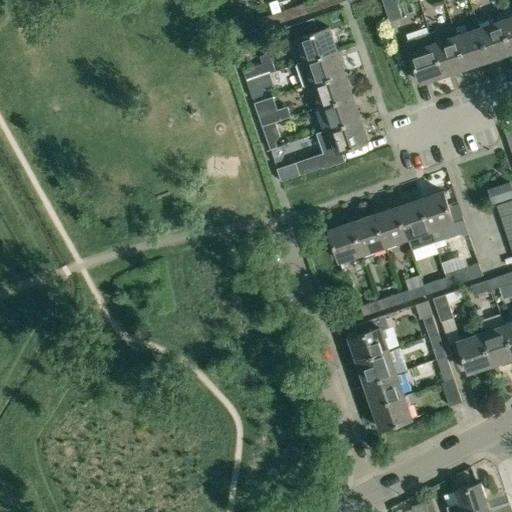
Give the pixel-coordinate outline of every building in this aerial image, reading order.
[(321,0),(314,0),(303,4),(306,13),(324,7),(321,0)] [(382,0),(390,22),(402,18),(396,0),(382,0)] [(298,5),(280,12),(283,21),(301,15),(298,5)] [(275,13),(258,19),(261,29),(278,23),(275,13)] [(299,39),(306,60),(337,50),(329,27),(319,31),(314,17),(286,27),(291,42),(299,39)] [(511,17),(502,21),(511,50),(511,17)] [(480,28),(479,29),(489,59),(511,51),(511,50),(502,21),(490,25),(489,21),(479,24),(480,28)] [(456,36),(466,67),(489,59),(479,29),(456,36)] [(421,82),(444,74),(433,44),(430,32),(406,40),(421,82)] [(456,36),(433,44),(444,74),(466,67),(456,36)] [(344,73),(337,50),(306,60),(296,63),(304,87),(314,83),(344,73)] [(260,56),(262,64),(243,70),(247,81),(270,73),(276,71),(269,53),(260,56)] [(270,73),(247,81),(253,98),(262,95),(264,87),(274,84),(270,73)] [(352,96),(344,73),(314,83),(322,106),(352,96)] [(330,129),(360,119),(352,96),(322,106),(330,129)] [(253,104),(261,127),(274,122),(291,117),(288,106),(277,109),(273,97),(253,104)] [(368,142),(360,119),(330,129),(317,133),(324,153),(296,162),(277,168),(281,181),(323,166),(324,168),(346,161),(342,151),(368,142)] [(274,122),(261,127),(269,150),(276,147),(274,142),(279,136),(274,122)] [(511,188),(510,182),(488,189),(493,202),(511,195),(511,188)] [(443,191),(420,199),(435,241),(446,237),(442,225),(454,221),(443,191)] [(398,207),(408,237),(412,249),(435,241),(420,199),(398,207)] [(511,199),(497,204),(501,217),(511,212),(511,199)] [(385,245),(408,237),(398,207),(375,214),(385,245)] [(511,212),(501,217),(505,228),(511,225),(511,212)] [(375,214),(352,222),(362,253),(385,245),(375,214)] [(340,260),(362,253),(352,222),(329,230),(340,260)] [(447,277),(450,286),(473,278),(469,266),(446,274),(447,277)] [(511,272),(493,278),(497,287),(511,281),(511,272)] [(450,286),(447,277),(429,283),(432,292),(450,286)] [(489,279),(471,286),(474,295),(492,289),(489,279)] [(407,291),(410,300),(427,294),(424,285),(407,291)] [(401,292),(384,298),(387,308),(404,302),(401,292)] [(433,298),(441,321),(453,317),(445,294),(433,298)] [(379,300),(361,306),(364,316),(382,309),(379,300)] [(358,360),(389,350),(382,330),(390,327),(385,315),(355,325),(359,334),(351,337),(358,360)] [(432,315),(423,318),(429,336),(439,333),(432,315)] [(511,348),(504,326),(482,333),(492,364),(499,361),(500,364),(504,365),(511,362),(511,348)] [(492,364),(482,333),(458,341),(469,372),(492,364)] [(440,338),(431,341),(437,359),(446,355),(440,338)] [(358,360),(367,384),(397,374),(389,350),(358,360)] [(438,364),(445,382),(454,378),(448,360),(438,364)] [(367,384),(374,407),(405,397),(397,374),(367,384)] [(454,378),(445,382),(442,383),(450,406),(462,402),(454,378)] [(412,418),(405,397),(374,407),(382,429),(412,418)] [(455,491),(459,503),(447,507),(448,511),(468,511),(489,505),(481,482),(455,491)] [(427,511),(424,502),(411,506),(413,511),(427,511)]
